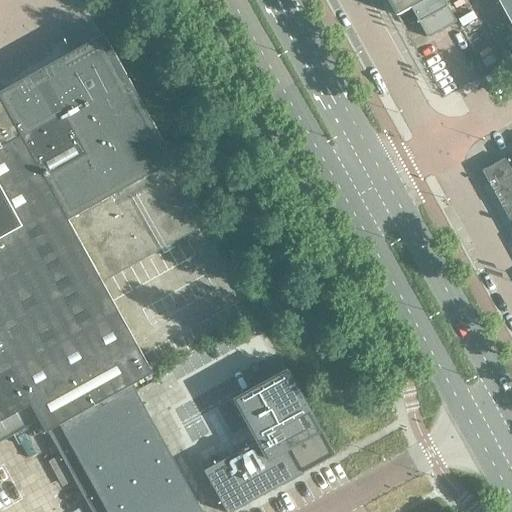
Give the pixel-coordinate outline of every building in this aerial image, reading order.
[(395,0),(402,12),(411,7),(410,7),(422,0),(395,0)] [(511,0),(497,0),(511,26),(511,0)] [(0,92),(0,96),(102,282),(210,223),(105,34),(83,46),(0,92)] [(0,421),(31,405),(46,432),(48,431),(132,385),(153,373),(102,282),(0,96),(0,421)] [(511,154),(511,155),(511,156),(505,159),(504,158),(482,171),(511,224),(511,154)] [(232,511),(335,455),(287,368),(233,398),(257,441),(204,470),(227,511),(232,511)] [(202,511),(132,385),(48,431),(92,511),(202,511)]
